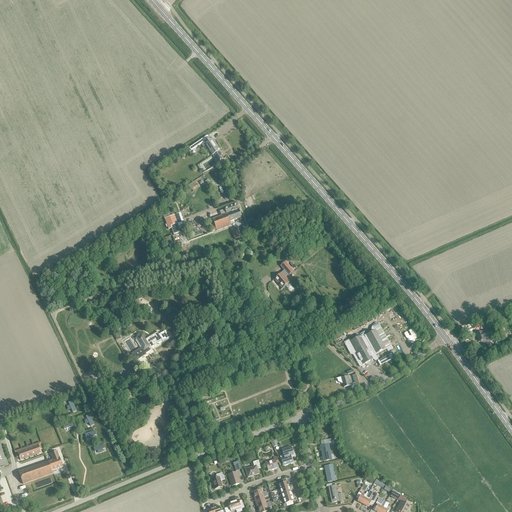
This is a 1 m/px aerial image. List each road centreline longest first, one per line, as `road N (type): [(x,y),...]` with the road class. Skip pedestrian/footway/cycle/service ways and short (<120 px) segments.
road 1 (secondary): [(444,336),(160,10)]
road 2 (unclassified): [(320,408),(361,394),(444,336)]
road 3 (unclassified): [(55,511),(172,463)]
